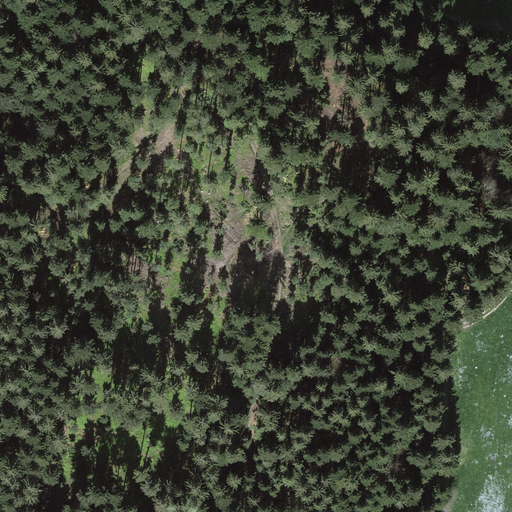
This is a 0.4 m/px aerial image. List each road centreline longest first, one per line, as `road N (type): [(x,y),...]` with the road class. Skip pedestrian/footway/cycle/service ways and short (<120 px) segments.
road 1 (track): [(206,511),(256,403),(276,332),(281,269),(255,145),(221,72)]
road 2 (track): [(221,72),(328,158),(396,234),(441,331)]
road 3 (track): [(440,327),(439,511)]
